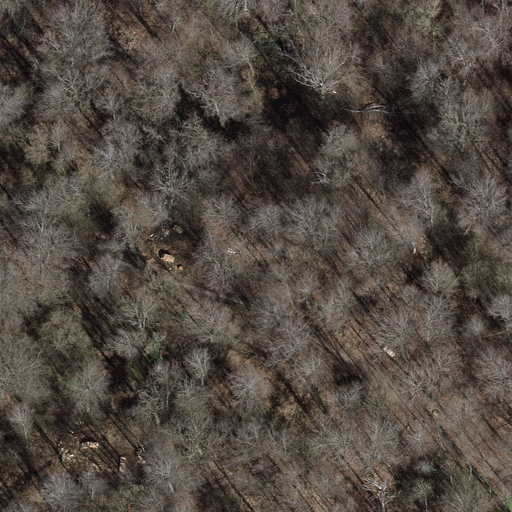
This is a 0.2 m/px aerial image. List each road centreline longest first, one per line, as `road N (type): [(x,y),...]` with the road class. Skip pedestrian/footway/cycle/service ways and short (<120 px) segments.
road 1 (track): [(0,173),(35,203),(432,398)]
road 2 (track): [(432,398),(358,459),(316,511)]
